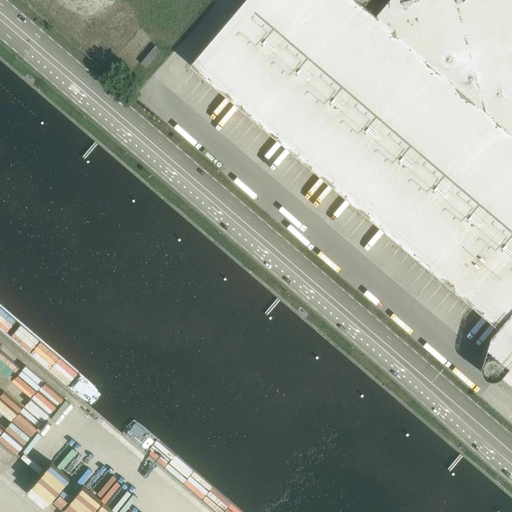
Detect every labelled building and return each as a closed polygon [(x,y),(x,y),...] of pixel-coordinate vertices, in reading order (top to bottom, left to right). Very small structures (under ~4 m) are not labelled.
[(511,0),(387,0),(380,9),(376,14),(359,0),(244,0),(194,58),(191,63),(498,326),(491,335),(482,363),(482,365),(482,366),(482,367),(482,369),(482,370),(483,372),(483,373),(484,374),(485,375),(486,375),(487,376),(488,377),(490,378),(491,378),(492,378),(493,378),(494,378),(496,378),(497,378),(498,378),(499,377),(500,377),(501,376),(510,383),(511,381),(511,382),(511,0)] [(151,44),(139,63),(148,68),(159,49),(151,44)] [(43,431),(25,456),(41,467),(59,442),(43,431)] [(0,449),(0,465),(24,486),(30,480),(19,471),(22,468),(0,449)] [(93,511),(92,511),(96,506),(105,508),(115,495),(110,491),(103,500),(74,479),(56,503),(56,506),(61,507),(60,511),(53,511),(51,510),(47,509),(50,497),(38,511),(93,511)]
